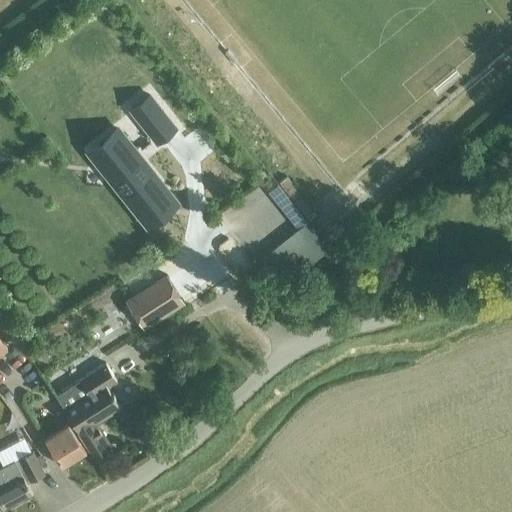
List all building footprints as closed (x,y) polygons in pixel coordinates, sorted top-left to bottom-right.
[(175,127),(150,95),(131,110),(157,142),(175,127)] [(105,144),(93,153),(136,206),(134,208),(147,224),(162,212),(160,209),(171,200),(132,151),(135,150),(118,129),(103,141),(105,144)] [(300,223),(272,257),(294,276),(322,242),(300,223)] [(143,328),(184,302),(167,274),(126,300),(143,328)] [(231,326),(221,330),(225,342),(235,338),(231,326)] [(0,355),(8,349),(0,338),(0,355)] [(117,381),(106,363),(56,395),(94,457),(110,447),(95,421),(120,406),(108,387),(117,381)] [(52,433),(45,439),(51,448),(51,449),(61,466),(62,465),(62,466),(86,451),(68,423),(52,433)] [(18,458),(31,481),(45,474),(32,451),(18,458)] [(0,467),(0,500),(4,509),(32,494),(14,460),(0,467)]
